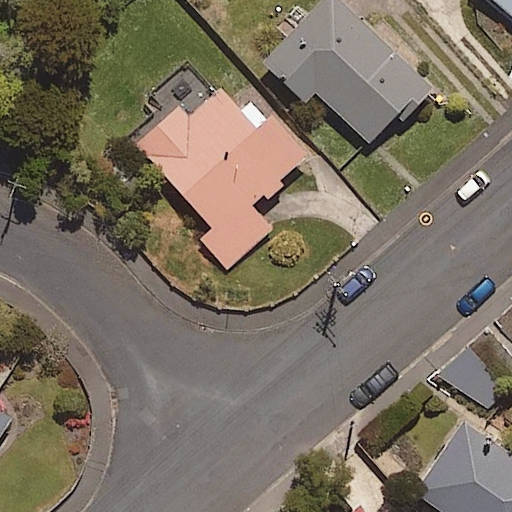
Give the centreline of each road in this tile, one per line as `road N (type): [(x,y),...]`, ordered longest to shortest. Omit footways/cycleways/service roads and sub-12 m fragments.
road 1 (unclassified): [(234,437),(511,204)]
road 2 (residential): [(234,437),(96,289),(41,244),(0,228)]
